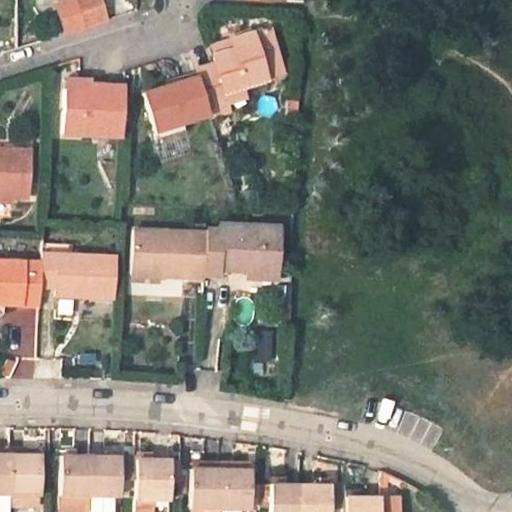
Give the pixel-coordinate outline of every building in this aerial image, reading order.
[(71,30),(90,23),(81,0),(64,0),(61,1),(71,30)] [(81,0),(90,23),(111,16),(104,0),(81,0)] [(215,59),(211,52),(195,60),(200,75),(215,118),(236,111),(233,103),(230,92),(249,85),(290,72),(275,27),(229,42),(234,51),(215,59)] [(210,48),(211,52),(215,59),(234,51),(229,42),(210,48)] [(185,80),(147,94),(161,135),(190,125),(215,118),(200,75),(185,80)] [(70,78),(70,87),(91,88),(90,80),(70,78)] [(128,83),(90,80),(91,88),(70,87),(69,134),(128,135),(128,83)] [(252,96),(249,85),(230,92),(233,103),(252,96)] [(190,125),(161,135),(165,145),(193,135),(190,125)] [(0,197),(23,198),(36,198),(35,149),(0,148),(0,197)] [(23,198),(0,197),(0,205),(22,207),(23,198)] [(227,269),(260,270),(282,270),(285,215),(232,212),(231,218),(214,218),(213,226),(212,274),(228,274),(227,269)] [(138,275),(166,275),(212,277),(212,274),(213,226),(140,223),(138,275)] [(49,250),(48,259),(48,288),(64,289),(64,297),(125,297),(126,252),(49,250)] [(48,259),(0,257),(0,313),(12,305),(47,307),(48,288),(48,259)] [(281,279),(282,270),(260,270),(260,278),(281,279)] [(250,359),(271,360),(272,328),(251,327),(250,359)] [(78,375),(96,375),(96,353),(78,353),(78,375)] [(0,444),(0,452),(9,452),(9,444),(0,444)] [(9,444),(9,452),(37,452),(37,444),(9,444)] [(9,492),(9,452),(0,452),(0,511),(9,511),(9,504),(9,492)] [(36,492),(37,452),(9,452),(9,492),(36,492)] [(61,494),(91,494),(91,454),(74,454),(61,454),(61,494)] [(109,454),(91,454),(91,494),(124,494),(123,476),(122,454),(109,454)] [(142,455),(122,454),(123,476),(142,478),(142,463),(142,455)] [(142,455),(142,463),(158,463),(157,456),(142,455)] [(158,463),(142,463),(142,478),(142,502),(156,502),(179,501),(177,463),(158,463)] [(199,465),(199,474),(227,474),(226,465),(199,465)] [(256,466),(226,465),(227,474),(256,475),(256,466)] [(199,511),(227,511),(227,474),(199,474),(199,511)] [(256,511),(256,475),(227,474),(227,511),(256,511)] [(276,474),(276,482),(291,482),(289,474),(276,474)] [(336,507),(347,508),(347,492),(347,485),(347,480),(336,481),(336,507)] [(305,511),(305,481),(291,482),(276,482),(275,511),(305,511)] [(335,511),(336,507),(336,481),(322,481),(305,481),(305,511),(335,511)] [(36,492),(9,492),(9,504),(36,504),(36,492)] [(366,492),(347,492),(347,508),(347,511),(403,511),(403,492),(366,492)] [(91,511),(91,494),(61,494),(60,511),(91,511)] [(101,495),(97,511),(116,511),(119,499),(101,495)] [(155,511),(156,502),(142,502),(142,511),(155,511)]
